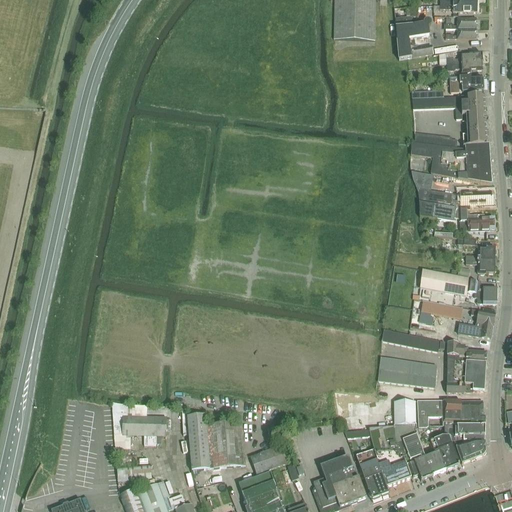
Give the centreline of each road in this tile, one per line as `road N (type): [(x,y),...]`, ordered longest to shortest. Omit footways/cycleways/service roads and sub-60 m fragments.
road 1 (tertiary): [(499,469),(494,373),(508,259),(500,0)]
road 2 (secondary): [(31,357),(91,84),(131,0)]
road 3 (secondary): [(6,511),(31,357)]
road 4 (secondary): [(31,357),(0,482)]
